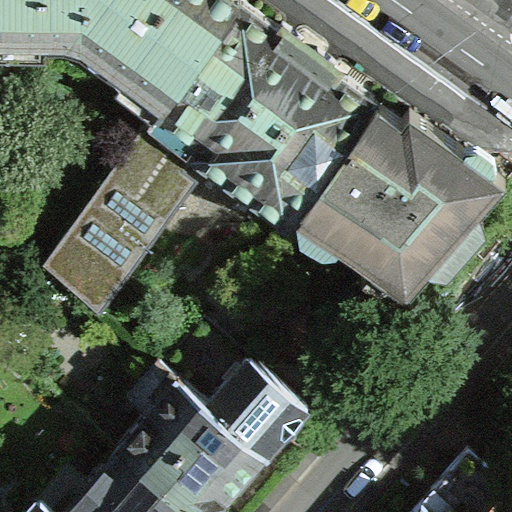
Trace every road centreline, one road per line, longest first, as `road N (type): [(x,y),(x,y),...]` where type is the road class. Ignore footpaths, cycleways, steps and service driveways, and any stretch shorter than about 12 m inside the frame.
road 1 (residential): [(511,283),(310,511)]
road 2 (tertiary): [(396,0),(511,83)]
